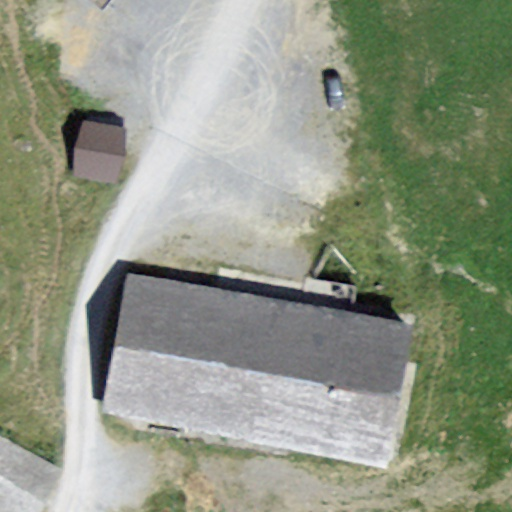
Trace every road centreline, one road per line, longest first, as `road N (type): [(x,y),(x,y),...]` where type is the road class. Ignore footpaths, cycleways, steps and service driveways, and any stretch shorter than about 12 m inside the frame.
road 1 (track): [(84,381),(104,273),(240,0)]
road 2 (track): [(84,381),(86,485),(77,511)]
